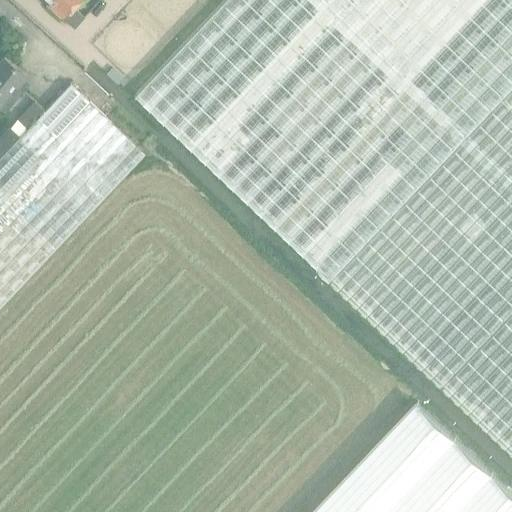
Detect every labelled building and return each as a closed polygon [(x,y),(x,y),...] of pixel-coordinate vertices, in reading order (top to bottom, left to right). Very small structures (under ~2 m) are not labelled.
[(50,0),(47,4),(74,28),(84,16),(73,7),(78,0),(50,0)] [(511,0),(223,0),(134,94),(332,280),(333,279),(511,90),(511,0)] [(4,57),(0,61),(0,101),(14,84),(17,87),(26,75),(4,57)] [(0,307),(37,269),(144,155),(75,90),(69,84),(20,136),(0,156),(0,307)] [(511,90),(333,279),(511,449),(511,90)] [(35,101),(17,119),(26,127),(43,109),(35,101)] [(511,511),(511,492),(418,403),(314,511),(511,511)]
